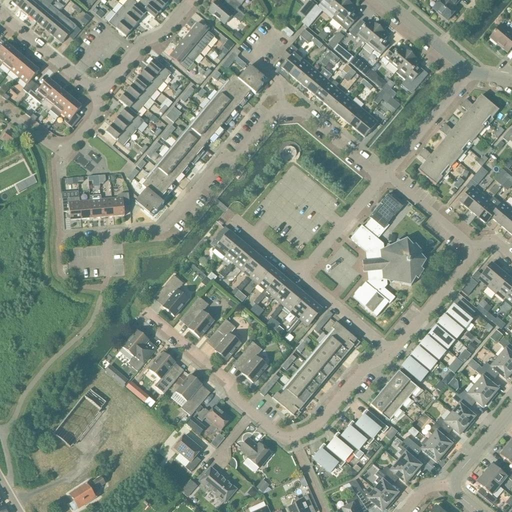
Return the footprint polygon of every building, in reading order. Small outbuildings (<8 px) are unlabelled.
[(13,0),(12,2),(20,9),(27,0),(13,0)] [(27,0),(20,9),(28,16),(41,0),(27,0)] [(43,0),(41,0),(28,16),(37,23),(51,6),(43,0)] [(139,21),(146,13),(137,5),(130,0),(128,0),(122,7),(139,21)] [(154,19),(161,11),(148,0),(141,0),(137,5),(146,13),(154,19)] [(168,2),(165,0),(148,0),(161,11),(168,2)] [(229,0),(228,2),(237,10),(245,0),(229,0)] [(318,7),(317,8),(322,12),(323,12),(327,16),(332,20),(334,17),(347,1),(345,0),(332,0),(329,3),(325,0),(323,0),(319,6),(318,7)] [(440,0),(439,2),(433,9),(447,21),(457,10),(454,7),(459,0),(440,0)] [(334,17),(332,20),(336,24),(341,27),(346,32),(348,30),(354,22),(351,26),(346,22),(353,14),(356,10),(351,6),(352,5),(347,1),(334,17)] [(237,10),(228,2),(224,7),(217,2),(209,12),(224,25),(232,16),(240,23),(245,17),(237,10)] [(37,23),(45,30),(59,13),(51,6),(37,23)] [(132,30),(139,21),(122,7),(115,15),(132,30)] [(45,30),(53,37),(68,20),(59,13),(45,30)] [(86,15),(80,22),(85,26),(91,19),(86,15)] [(115,15),(115,16),(108,23),(126,38),(132,30),(115,15)] [(62,44),(76,27),(68,20),(53,37),(62,44)] [(357,25),(351,33),(349,35),(355,39),(357,36),(366,44),(379,28),(374,24),(374,25),(369,21),(362,29),(357,26),(358,25),(357,25)] [(190,32),(208,46),(215,38),(198,24),(190,32)] [(511,34),(501,25),(490,39),(498,46),(499,44),(508,52),(511,47),(511,34)] [(379,28),(366,44),(375,51),(372,54),(378,59),(383,53),(389,45),(388,46),(384,42),(388,37),(383,33),(384,32),(379,28)] [(190,32),(183,40),(201,55),(208,46),(190,32)] [(244,38),(237,32),(232,38),(239,44),(244,38)] [(183,40),(176,49),(194,63),(201,55),(183,40)] [(338,45),(332,40),(328,45),(333,50),(338,45)] [(228,41),(223,47),(225,49),(228,52),(234,45),(228,41)] [(0,49),(0,66),(2,64),(14,51),(5,44),(0,49)] [(338,45),(333,50),(349,63),(353,58),(338,45)] [(281,69),(289,76),(302,60),(303,58),(302,56),(302,54),(291,46),(281,58),(286,62),(281,69)] [(386,55),(381,61),(386,66),(389,63),(398,71),(411,55),(406,51),(405,51),(401,48),(397,53),(392,49),(393,48),(392,48),(386,55)] [(176,49),(169,57),(187,72),(194,63),(176,49)] [(22,58),(14,51),(2,64),(10,71),(22,58)] [(330,52),(327,56),(324,59),(329,63),(335,56),(330,52)] [(398,71),(395,73),(404,81),(410,85),(418,76),(417,75),(417,76),(413,72),(417,67),(420,63),(415,60),(416,59),(411,55),(398,71)] [(335,56),(329,63),(334,67),(339,60),(335,56)] [(22,58),(10,71),(19,79),(30,65),(22,58)] [(233,62),(243,69),(246,66),(237,58),(233,62)] [(350,63),(349,64),(365,77),(370,71),(355,58),(350,63)] [(154,60),(147,68),(164,83),(171,74),(154,60)] [(289,76),(298,83),(311,67),(302,60),(289,76)] [(39,72),(30,65),(19,79),(27,86),(23,91),(28,94),(36,85),(31,81),(39,72)] [(249,67),(243,74),(239,80),(234,76),(142,187),(146,190),(135,203),(152,218),(164,204),(160,200),(161,198),(164,201),(175,188),(172,186),(176,181),(179,183),(189,171),(187,168),(191,164),(193,166),(204,153),(201,151),(209,141),(212,144),(223,131),(220,129),(224,124),(227,126),(237,114),(234,111),(238,106),(241,109),(252,96),(249,94),(251,92),(255,95),(267,81),(249,67)] [(311,67),(298,83),(306,90),(319,74),(311,67)] [(140,77),(157,91),(164,83),(147,68),(140,77)] [(367,76),(373,82),(378,77),(378,76),(372,71),(367,76)] [(221,76),(217,72),(212,78),(216,82),(221,76)] [(306,90),(314,97),(327,81),(324,78),(325,76),(321,73),(320,75),(319,74),(306,90)] [(140,77),(133,85),(150,99),(157,91),(140,77)] [(181,77),(176,82),(183,89),(188,83),(181,77)] [(378,77),(373,82),(381,90),(386,84),(378,77)] [(32,98),(41,105),(45,100),(56,87),(48,79),(40,89),(36,85),(28,94),(32,98)] [(314,97),(323,104),(336,88),(338,85),(335,83),(333,83),(331,84),(327,81),(314,97)] [(388,84),(382,91),(389,96),(394,90),(388,84)] [(143,108),(150,99),(133,85),(126,93),(143,108)] [(65,94),(56,87),(45,100),(53,107),(65,94)] [(180,100),(184,104),(194,91),(191,88),(180,100)] [(323,104),(331,111),(344,95),(336,88),(323,104)] [(202,90),(197,96),(201,99),(206,93),(202,90)] [(119,102),(127,108),(136,116),(143,108),(126,93),(119,102)] [(73,101),(65,94),(53,107),(54,108),(50,112),(58,118),(61,114),(73,101)] [(331,111),(339,117),(352,102),(344,95),(331,111)] [(490,117),(492,119),(498,111),(481,96),(473,106),(466,100),(460,107),(467,113),(452,131),(445,125),(439,131),(447,138),(431,155),(424,149),(418,156),(425,162),(418,171),(436,186),(442,179),(440,177),(448,167),(450,169),(463,154),(461,152),(469,142),(471,144),(484,129),(482,127),(490,117)] [(81,108),(73,101),(61,114),(65,117),(64,119),(64,121),(66,123),(72,128),(80,118),(76,114),(81,108)] [(348,124),(361,109),(352,102),(339,117),(348,124)] [(144,123),(136,116),(127,108),(120,116),(137,131),(144,123)] [(174,108),(166,117),(174,124),(182,115),(174,108)] [(348,124),(356,131),(369,116),(361,109),(348,124)] [(152,115),(148,119),(155,125),(159,120),(152,115)] [(120,116),(113,125),(130,139),(137,131),(120,116)] [(369,116),(356,131),(364,138),(377,123),(369,116)] [(505,117),(502,121),(506,125),(510,121),(505,117)] [(106,133),(113,139),(123,147),(130,139),(113,125),(106,133)] [(172,126),(161,139),(165,142),(176,130),(172,126)] [(494,135),(498,139),(504,131),(500,128),(494,135)] [(511,131),(510,130),(504,138),(502,139),(507,143),(510,140),(511,141),(511,131)] [(3,139),(15,148),(21,140),(8,131),(3,139)] [(157,144),(147,156),(150,159),(161,147),(157,144)] [(474,154),(479,158),(482,154),(477,150),(474,154)] [(481,161),(477,158),(475,161),(478,164),(477,164),(482,168),(488,160),(484,156),(481,161)] [(142,161),(137,167),(141,171),(146,165),(142,161)] [(471,180),(477,186),(488,173),(481,168),(471,180)] [(139,173),(135,170),(127,179),(131,182),(139,173)] [(77,179),(67,180),(68,187),(78,186),(77,179)] [(464,182),(460,179),(453,186),(457,190),(464,182)] [(469,210),(482,195),(473,187),(460,203),(469,210)] [(453,189),(448,194),(452,197),(456,192),(453,189)] [(117,199),(112,200),(113,217),(124,216),(124,208),(130,207),(128,194),(120,195),(118,195),(117,197),(117,199)] [(380,204),(367,220),(369,222),(383,233),(389,226),(387,224),(394,217),(404,206),(390,194),(381,204),(380,204)] [(490,202),(482,195),(469,210),(477,217),(490,202)] [(92,219),(103,218),(101,200),(100,201),(100,197),(90,197),(90,201),(92,219)] [(70,221),(81,220),(79,202),(79,198),(70,199),(62,200),(63,213),(69,212),(70,221)] [(103,218),(113,217),(112,200),(101,200),(103,218)] [(81,220),(92,219),(90,201),(79,202),(81,220)] [(485,224),(491,218),(498,209),(490,202),(477,217),(485,224)] [(499,225),(511,210),(503,202),(498,209),(491,218),(499,225)] [(511,225),(511,210),(499,225),(507,232),(511,225)] [(368,273),(369,281),(366,284),(365,284),(353,298),(376,318),(388,304),(389,305),(395,298),(384,289),(387,286),(387,281),(389,282),(391,285),(394,283),(399,284),(401,287),(404,285),(411,287),(416,279),(418,280),(424,271),(421,270),(426,262),(420,255),(422,253),(415,245),(413,247),(407,240),(400,242),(397,241),(396,244),(390,247),(387,245),(386,249),(384,249),(383,245),(377,240),(383,233),(369,222),(364,228),(361,227),(350,240),(366,253),(367,261),(362,262),(363,273),(368,273)] [(215,249),(225,257),(238,241),(237,242),(229,234),(230,232),(225,228),(215,240),(220,244),(215,249)] [(233,264),(247,248),(238,241),(225,257),(231,263),(225,270),(229,273),(235,266),(233,264)] [(247,248),(233,264),(235,266),(241,271),(255,255),(254,254),(255,253),(252,250),(251,251),(247,248)] [(250,278),(263,263),(255,256),(255,255),(241,271),(248,277),(242,284),(245,287),(251,279),(250,278)] [(250,278),(251,279),(258,285),(272,269),(271,268),(271,269),(263,263),(250,278)] [(478,280),(487,287),(500,272),(491,264),(478,280)] [(272,269),(258,285),(264,290),(258,298),(262,301),(264,298),(267,295),(265,293),(280,276),(272,269)] [(229,273),(225,270),(220,276),(224,279),(229,273)] [(500,272),(487,287),(496,294),(509,279),(500,272)] [(271,296),(274,299),(288,283),(280,276),(265,293),(267,295),(264,298),(267,300),(271,296)] [(183,285),(181,283),(174,277),(157,297),(166,304),(163,308),(174,318),(189,301),(178,291),(183,285)] [(205,278),(200,283),(206,288),(210,282),(205,278)] [(471,279),(461,292),(467,297),(478,285),(471,279)] [(496,294),(504,301),(511,291),(511,281),(509,279),(496,294)] [(283,306),(296,290),(288,284),(288,283),(274,299),(281,304),(275,312),(278,315),(284,307),(283,306)] [(245,287),(242,284),(237,290),(240,293),(245,287)] [(304,297),(296,290),(283,306),(284,307),(291,313),(305,296),(304,296),(304,297)] [(242,294),(237,300),(242,304),(247,298),(242,294)] [(299,320),(313,303),(305,296),(291,313),(297,318),(291,325),(295,328),(301,321),(299,320)] [(199,298),(188,310),(182,318),(191,326),(188,330),(199,339),(214,322),(203,313),(208,306),(199,298)] [(262,301),(258,298),(253,304),(257,307),(262,301)] [(238,305),(231,300),(227,305),(234,310),(238,305)] [(17,308),(11,302),(6,306),(11,312),(17,308)] [(321,310),(313,303),(299,320),(301,321),(308,327),(321,310)] [(447,315),(448,316),(462,328),(464,329),(471,321),(469,320),(475,313),(468,307),(464,311),(457,305),(455,308),(454,307),(447,315)] [(255,306),(251,311),(259,317),(263,312),(255,306)] [(278,315),(275,312),(270,317),(273,320),(278,315)] [(333,315),(329,312),(313,331),(317,334),(333,315)] [(439,326),(453,338),(455,340),(462,332),(460,330),(462,328),(448,316),(446,318),(445,317),(438,325),(439,326)] [(493,323),(497,327),(501,321),(497,318),(495,320),(493,323)] [(226,320),(215,333),(209,340),(218,348),(215,352),(226,362),(241,344),(230,335),(235,328),(226,320)] [(506,325),(501,321),(497,327),(501,330),(506,325)] [(281,394),(278,391),(272,399),(296,419),(301,414),(300,413),(354,348),(355,349),(360,344),(336,323),(329,331),(332,333),(281,394)] [(295,328),(291,325),(286,331),(290,334),(295,328)] [(429,336),(430,337),(444,349),(446,351),(453,342),(451,341),(453,338),(439,326),(437,329),(436,328),(429,336)] [(137,331),(131,339),(122,349),(133,358),(128,365),(138,373),(155,353),(145,345),(149,341),(137,331)] [(495,331),(489,339),(496,344),(502,336),(495,331)] [(294,338),(288,334),(284,338),(290,343),(294,338)] [(421,348),(436,360),(437,361),(444,353),(442,351),(444,349),(430,337),(428,339),(427,338),(420,347),(421,348)] [(297,351),(300,354),(311,342),(307,338),(297,351)] [(505,350),(498,359),(511,370),(511,355),(511,354),(511,352),(511,347),(502,339),(498,344),(505,350)] [(16,346),(12,342),(7,346),(11,350),(16,346)] [(253,384),(259,377),(267,367),(256,358),(262,351),(252,343),(241,356),(237,361),(235,363),(245,371),(241,375),(253,384)] [(411,357),(412,358),(427,370),(428,372),(435,363),(434,362),(436,360),(421,348),(419,350),(418,349),(411,357)] [(164,354),(157,361),(149,371),(160,380),(154,387),(164,395),(175,382),(181,375),(172,367),(175,363),(164,354)] [(468,359),(462,354),(458,360),(463,364),(468,359)] [(292,356),(282,368),(286,371),(296,359),(292,356)] [(402,368),(410,374),(420,382),(427,374),(425,372),(427,370),(412,358),(411,360),(409,359),(402,368)] [(511,376),(511,370),(498,359),(490,368),(486,364),(481,369),(491,377),(495,372),(506,381),(508,378),(510,379),(511,376)] [(473,363),(469,367),(474,371),(477,367),(473,363)] [(450,364),(447,368),(454,373),(457,370),(450,364)] [(109,366),(105,372),(118,383),(123,378),(109,366)] [(487,381),(491,377),(481,369),(479,367),(475,372),(482,378),(474,387),(492,401),(497,395),(495,393),(498,390),(487,381)] [(422,392),(406,379),(398,372),(394,377),(395,378),(390,384),(389,383),(408,399),(412,395),(415,398),(422,392)] [(264,374),(259,379),(263,383),(268,377),(264,374)] [(446,377),(442,382),(447,387),(453,379),(454,378),(449,374),(446,377)] [(190,376),(184,384),(175,393),(186,403),(181,409),(191,417),(208,397),(198,389),(202,386),(190,376)] [(275,376),(260,394),(264,397),(279,379),(275,376)] [(124,388),(128,382),(123,378),(118,383),(124,388)] [(453,379),(447,387),(455,393),(458,389),(454,386),(458,382),(453,379)] [(130,382),(125,388),(144,404),(149,397),(130,382)] [(380,394),(380,395),(403,415),(404,414),(399,410),(403,406),(406,409),(413,403),(408,399),(389,383),(385,388),(386,389),(381,395),(380,394)] [(492,401),(474,387),(467,395),(463,391),(458,396),(468,404),(472,400),(482,408),(485,405),(487,407),(492,401)] [(403,415),(380,395),(376,399),(377,400),(371,406),(371,405),(370,406),(378,412),(389,422),(393,417),(397,420),(403,415)] [(458,406),(451,414),(469,428),(474,422),(472,421),(475,418),(464,409),(468,404),(458,396),(456,395),(452,400),(458,406)] [(78,404),(54,435),(68,447),(79,433),(81,435),(86,429),(85,428),(100,409),(86,398),(80,405),(78,404)] [(206,418),(213,424),(221,431),(230,420),(215,407),(209,413),(205,409),(199,417),(197,419),(202,423),(206,418)] [(356,426),(374,440),(372,439),(379,431),(384,434),(388,429),(366,410),(362,416),(363,417),(357,426),(356,426)] [(469,428),(451,414),(444,423),(439,419),(435,424),(445,432),(449,427),(459,436),(462,433),(464,434),(469,428)] [(193,418),(187,425),(200,435),(206,429),(193,418)] [(369,446),(374,440),(356,426),(357,426),(352,422),(347,427),(349,429),(342,437),(338,433),(359,452),(360,452),(358,450),(365,442),(369,446)] [(433,436),(428,441),(446,456),(451,450),(449,448),(451,445),(441,437),(445,432),(435,424),(428,433),(433,436)] [(412,428),(408,433),(414,438),(418,433),(412,428)] [(359,452),(338,433),(333,439),(335,440),(328,448),(324,445),(323,445),(345,463),(344,462),(351,453),(355,457),(359,452)] [(219,434),(210,445),(216,450),(225,439),(219,434)] [(174,449),(190,463),(185,468),(191,473),(201,462),(195,457),(201,450),(184,437),(174,449)] [(411,442),(407,438),(402,443),(414,453),(418,448),(411,442)] [(259,469),(265,462),(271,454),(259,444),(257,447),(248,439),(239,449),(249,457),(247,459),(259,469)] [(446,456),(428,441),(421,451),(436,464),(439,460),(440,462),(446,456)] [(402,458),(398,463),(415,477),(420,471),(418,469),(421,466),(410,458),(414,453),(402,443),(398,448),(401,451),(398,455),(402,458)] [(345,463),(323,445),(319,450),(321,452),(313,460),(330,474),(337,465),(341,468),(345,463)] [(501,465),(511,474),(511,450),(507,446),(499,456),(505,460),(501,465)] [(381,473),(391,481),(395,476),(405,485),(408,482),(410,483),(415,477),(398,463),(390,471),(386,467),(381,473)] [(358,473),(361,469),(356,464),(352,468),(358,473)] [(492,465),(484,474),(499,487),(507,478),(511,482),(511,474),(501,465),(497,469),(492,465)] [(199,482),(217,498),(225,504),(237,490),(227,482),(226,482),(225,483),(222,480),(223,479),(222,478),(211,468),(199,482)] [(350,468),(346,474),(351,478),(354,478),(357,474),(350,468)] [(391,481),(381,473),(379,471),(375,476),(378,479),(375,483),(378,486),(374,490),(392,505),(397,499),(395,497),(398,494),(387,485),(391,481)] [(499,487),(484,474),(476,484),(482,488),(477,493),(493,506),(497,501),(492,496),(499,487)] [(69,495),(74,503),(70,505),(74,511),(78,509),(79,510),(87,504),(96,498),(92,493),(105,484),(100,477),(91,483),(92,484),(88,487),(86,484),(78,490),(69,495)] [(190,481),(180,493),(187,499),(197,487),(190,481)] [(262,481),(256,488),(264,494),(271,491),(270,490),(267,488),(269,486),(262,481)] [(253,488),(247,494),(253,499),(258,493),(253,488)] [(360,493),(356,495),(362,506),(369,502),(381,511),(382,511),(385,509),(387,511),(392,505),(374,490),(370,495),(365,491),(362,495),(360,493)] [(356,511),(356,510),(362,506),(356,495),(346,502),(348,507),(342,510),(342,511),(356,511)] [(287,510),(288,511),(312,511),(314,511),(307,496),(298,500),(297,498),(293,500),(291,506),(292,507),(287,510)]
